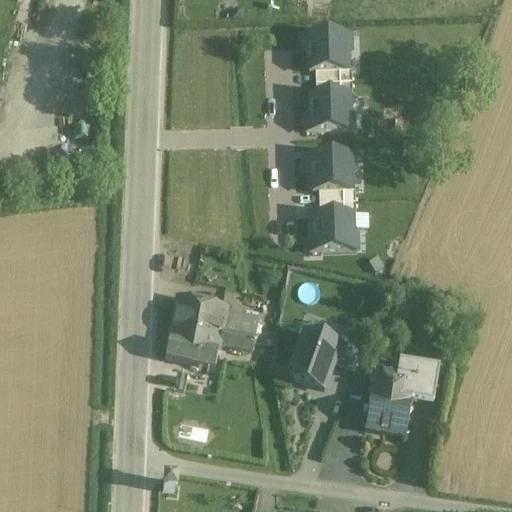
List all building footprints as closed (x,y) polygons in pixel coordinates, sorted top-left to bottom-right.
[(349,38),(302,40),(302,51),(307,56),(308,75),(314,75),(347,74),(347,59),(350,56),(349,38)] [(347,74),(314,75),(315,87),(351,86),(351,74),(347,74)] [(351,86),(315,87),(315,99),(348,98),(352,98),(351,86)] [(348,98),(315,99),(309,100),(309,119),(305,125),(305,135),(353,134),(352,117),(349,113),(348,98)] [(353,158),(305,160),(305,171),(311,176),(311,195),(318,195),(351,194),(350,179),(353,176),(353,158)] [(351,194),(318,195),(318,207),(355,206),(354,194),(351,194)] [(355,206),(318,207),(319,219),(351,218),(355,218),(355,206)] [(351,218),(319,219),(312,220),(313,239),(308,245),(308,255),(356,254),(355,237),(352,233),(351,218)] [(182,303),(174,343),(220,357),(222,349),(228,351),(226,359),(249,366),(261,326),(182,303)] [(288,383),(326,396),(341,349),(303,336),(288,383)] [(174,343),(170,342),(164,362),(214,377),(220,357),(174,343)] [(390,380),(374,378),(370,398),(369,398),(363,434),(405,440),(413,396),(417,370),(416,370),(415,377),(410,373),(407,369),(400,367),(400,368),(392,367),(390,380)] [(438,374),(417,370),(413,396),(434,399),(438,374)] [(365,379),(353,376),(348,400),(360,402),(365,379)] [(296,442),(284,443),(285,459),(297,459),(296,442)] [(172,485),(164,484),(163,485),(162,487),(161,495),(173,496),(174,487),(175,487),(175,484),(172,484),(172,485)]
